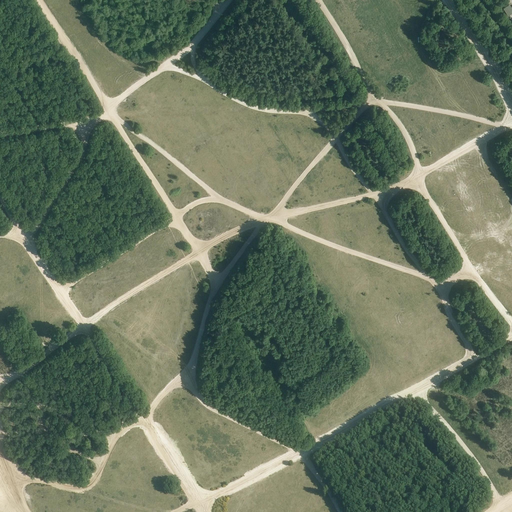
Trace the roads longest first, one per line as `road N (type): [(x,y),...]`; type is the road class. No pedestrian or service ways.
road 1 (track): [(340,511),(301,452),(213,409),(182,376),(218,284),(40,0)]
road 2 (track): [(418,176),(224,236),(0,381)]
road 3 (track): [(379,101),(366,104),(269,218),(439,288),(470,269)]
road 4 (track): [(511,335),(176,511)]
road 5 (track): [(318,0),(370,92),(407,136),(423,191),(468,266),(511,321)]
road 6 (track): [(204,511),(0,195)]
road 7 (track): [(0,134),(97,118),(189,47),(230,0)]
road 8 (track): [(161,68),(204,80),(249,106),(312,115),(373,194)]
road 9 (track): [(59,290),(197,202),(216,199),(265,219)]
road 10 (track): [(22,511),(12,478),(86,485),(119,430),(143,416)]
road 11 (track): [(415,389),(479,466),(502,505),(492,511)]
road 12 (track): [(0,234),(36,226),(82,152),(84,124)]
road 13 (track): [(220,200),(113,116)]
road 14 (track): [(379,101),(507,125)]
road 15 (track): [(115,436),(51,406),(0,405)]
